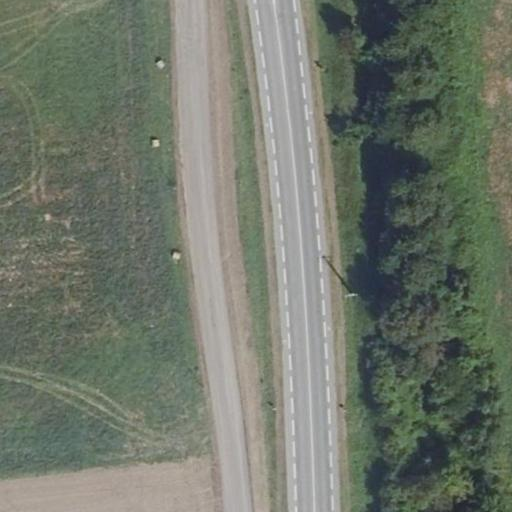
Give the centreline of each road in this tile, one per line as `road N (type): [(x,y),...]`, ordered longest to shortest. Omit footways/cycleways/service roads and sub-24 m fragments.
road 1 (track): [(183,0),(203,297),(230,511)]
road 2 (primary): [(273,0),(296,163),(315,511)]
